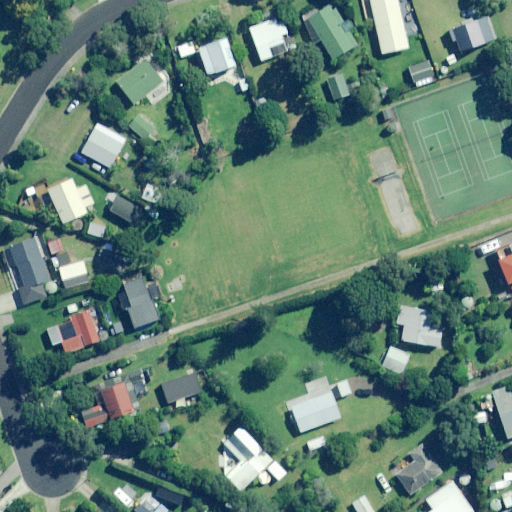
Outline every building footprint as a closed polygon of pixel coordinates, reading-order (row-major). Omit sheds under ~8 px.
[(409,49),(398,0),(371,0),(383,55),(409,49)] [(335,13),(331,7),(303,24),(316,44),(322,41),(334,60),(358,45),(350,32),(345,23),(347,22),(340,10),(335,13)] [(497,39),(489,17),(450,32),(458,54),(497,39)] [(289,35),(285,22),(269,28),(268,23),(251,28),(262,62),(289,53),(283,37),(289,35)] [(237,66),(228,39),(200,50),(209,76),(237,66)] [(164,83),(148,60),(118,82),(135,105),(164,83)] [(433,78),(429,63),(410,69),(414,84),(433,78)] [(351,96),(344,76),(329,81),(335,101),(351,96)] [(156,131),(140,116),(131,126),(147,141),(156,131)] [(127,139),(99,124),(83,153),(111,169),(127,139)] [(78,190),(73,180),(49,191),(65,225),(89,214),(86,208),(95,204),(87,186),(78,190)] [(132,203),(118,196),(110,212),(125,219),(132,203)] [(107,228),(92,224),(89,234),(104,239),(107,228)] [(51,283),(35,239),(11,248),(26,288),(19,290),(25,306),(48,298),(43,286),(51,283)] [(64,251),(61,240),(49,243),(53,255),(64,251)] [(511,256),(500,262),(510,285),(511,284),(511,242),(508,245),(511,253),(511,256)] [(90,283),(84,262),(60,269),(67,290),(90,283)] [(158,321),(143,278),(124,284),(133,308),(129,309),(136,329),(158,321)] [(428,311),(401,307),(398,324),(406,325),(403,342),(442,347),(444,330),(425,327),(428,311)] [(101,343),(90,311),(64,320),(65,324),(48,330),(54,346),(63,343),(67,355),(101,343)] [(412,355),(392,347),(384,368),(404,375),(412,355)] [(88,429),(142,410),(133,385),(143,381),(140,371),(94,388),(100,407),(83,413),(88,429)] [(202,392),(196,374),(163,384),(168,403),(202,392)] [(306,383),(309,392),(289,400),(302,433),(342,418),(340,413),(344,412),(341,404),(337,405),(335,401),(326,375),(306,383)] [(353,394),(349,381),(339,384),(343,397),(353,394)] [(492,388),(508,440),(511,438),(511,392),(509,383),(492,388)] [(489,412),(472,415),(474,426),(491,423),(489,412)] [(242,492),(254,480),(264,490),(277,478),(267,468),(274,461),(242,427),(224,443),(242,463),(234,470),(231,466),(224,473),(242,492)] [(328,446),(325,437),(308,443),(312,452),(328,446)] [(395,474),(410,496),(443,473),(424,446),(411,455),(415,460),(395,474)] [(474,511),(455,482),(420,506),(423,511),(474,511)] [(511,507),(511,491),(503,495),(507,509),(511,507)] [(375,511),(366,496),(353,504),(357,511),(375,511)]
